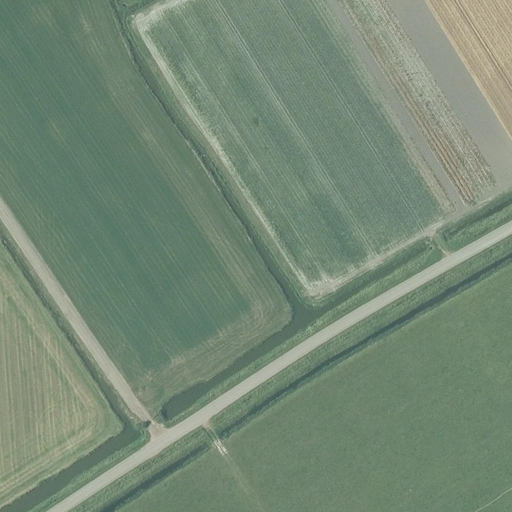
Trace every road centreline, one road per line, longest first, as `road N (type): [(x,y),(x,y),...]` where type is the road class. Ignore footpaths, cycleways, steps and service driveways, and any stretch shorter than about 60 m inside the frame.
road 1 (unclassified): [(57,511),(511,226)]
road 2 (track): [(0,218),(127,407),(160,442)]
